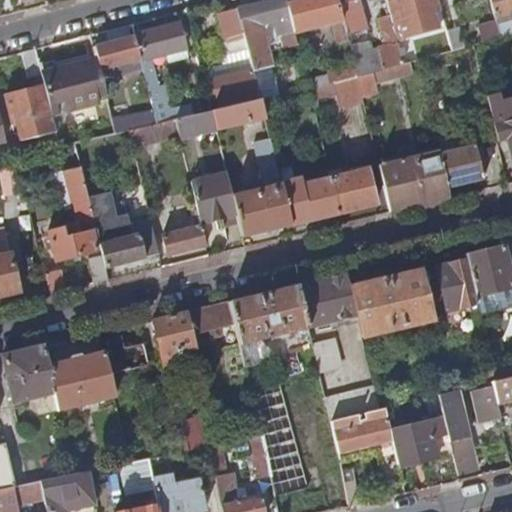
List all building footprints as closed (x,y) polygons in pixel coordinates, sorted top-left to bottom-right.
[(252,71),(271,66),(265,44),(278,40),(276,34),(293,30),(287,5),(285,0),(271,0),(237,9),(244,38),(249,60),(252,70),(252,71)] [(294,33),(332,24),(337,44),(348,41),(346,33),(337,0),(300,0),(301,2),(287,5),(293,30),(294,33)] [(337,0),(346,34),(365,29),(357,0),(337,0)] [(403,38),(438,28),(433,10),(440,8),(437,0),(386,0),(390,16),(391,16),(392,22),(398,20),(403,38)] [(511,0),(488,0),(493,18),(511,12),(511,0)] [(226,43),(244,38),(237,9),(236,8),(218,13),(226,43)] [(387,46),(352,55),(353,63),(357,76),(372,72),(403,63),(398,43),(392,22),(391,16),(380,19),(387,46)] [(481,42),(498,36),(497,31),(495,22),(477,27),(481,42)] [(131,24),(107,31),(110,42),(94,47),(95,51),(100,70),(140,60),(134,36),(131,24)] [(180,25),(134,36),(140,60),(149,95),(156,124),(175,119),(179,118),(190,116),(187,105),(170,110),(163,84),(157,86),(150,57),(165,53),(168,62),(187,57),(185,47),(186,47),(180,25)] [(498,36),(511,32),(511,26),(497,31),(498,36)] [(27,78),(41,75),(38,66),(34,50),(21,53),(27,78)] [(50,111),(93,99),(91,94),(105,90),(100,70),(95,51),(78,55),(78,59),(55,65),(54,61),(38,66),(41,75),(44,87),(50,111)] [(227,76),(252,70),(249,60),(224,65),(227,76)] [(376,83),(418,71),(415,60),(403,63),(372,72),(376,83)] [(308,88),(351,77),(357,76),(353,63),(325,69),(327,77),(306,82),(308,88)] [(216,99),(243,93),(245,103),(259,100),(252,71),(252,70),(227,76),(211,80),(216,99)] [(360,88),(376,83),(372,72),(357,76),(360,88)] [(340,109),(364,103),(360,88),(357,76),(308,88),(310,97),(311,101),(337,95),(340,109)] [(511,157),(511,156),(511,155),(511,98),(502,101),(497,83),(483,86),(504,164),(511,162),(511,157)] [(20,141),(35,136),(39,151),(59,147),(50,111),(44,87),(6,97),(11,117),(14,116),(20,141)] [(287,103),(310,97),(308,88),(284,94),(287,103)] [(216,130),(264,119),(259,100),(245,103),(211,111),(216,130)] [(180,139),(216,130),(211,111),(210,111),(190,116),(179,118),(175,119),(180,139)] [(134,150),(180,139),(175,119),(156,124),(130,130),(134,150)] [(439,153),(444,152),(438,129),(433,131),(438,150),(439,153)] [(244,237),(292,226),(281,185),(270,140),(260,142),(272,187),(233,196),(240,223),(244,237)] [(448,188),(484,179),(475,144),(444,152),(439,153),(448,188)] [(392,212),(450,197),(448,188),(439,153),(438,150),(414,156),(414,160),(406,162),(405,159),(381,165),(392,212)] [(4,166),(6,192),(16,191),(15,166),(4,166)] [(340,214),(377,204),(368,168),(330,177),(340,214)] [(55,262),(97,252),(92,232),(98,231),(97,228),(82,169),(66,173),(74,208),(69,209),(71,216),(76,214),(78,225),(73,226),(75,236),(68,238),(65,228),(48,232),(50,243),(46,244),(47,250),(53,249),(55,262)] [(201,224),(223,218),(225,227),(240,223),(233,196),(227,174),(190,183),(196,204),(201,224)] [(293,230),(307,226),(306,222),(340,214),(330,177),(303,184),(302,179),(281,185),(292,226),(293,230)] [(117,190),(97,191),(98,215),(118,214),(117,190)] [(168,256),(207,247),(201,224),(196,204),(189,206),(192,219),(194,219),(196,228),(163,237),(168,256)] [(106,269),(159,255),(151,219),(130,224),(129,220),(97,228),(98,231),(104,257),(106,269)] [(68,238),(75,236),(73,226),(65,228),(68,238)] [(0,297),(19,292),(4,231),(0,232),(0,297)] [(476,297),(511,288),(511,284),(503,247),(466,256),(467,260),(476,297)] [(95,284),(109,280),(106,269),(104,257),(89,261),(95,284)] [(362,338),(433,321),(432,318),(446,315),(446,316),(459,312),(458,309),(478,304),(476,297),(467,260),(435,268),(440,289),(426,293),(420,272),(350,289),(357,317),(362,338)] [(51,293),(64,290),(60,271),(46,274),(51,293)] [(308,329),(357,317),(350,289),(347,274),(298,286),(308,329)] [(245,368),(275,359),(263,340),(308,329),(298,286),(230,303),(235,325),(245,368)] [(193,335),(235,325),(230,303),(188,313),(193,335)] [(163,362),(167,361),(166,356),(197,348),(193,335),(188,313),(153,322),(163,362)] [(485,384),(492,383),(496,382),(481,318),(470,320),(485,384)] [(318,371),(342,365),(335,338),(312,344),(318,371)] [(109,375),(148,366),(143,344),(125,348),(122,339),(108,343),(110,352),(104,353),(109,375)] [(14,402),(38,396),(39,399),(56,394),(49,367),(45,348),(3,358),(14,402)] [(60,411),(115,398),(109,375),(104,353),(49,367),(56,394),(60,411)] [(497,405),(511,401),(511,377),(496,382),(492,383),(497,405)] [(291,493),(303,490),(278,380),(250,388),(261,437),(271,477),(276,497),(291,493)] [(479,424),(501,419),(497,405),(492,383),(485,384),(486,389),(472,393),(474,403),(479,424)] [(331,422),(380,410),(374,386),(325,398),(331,422)] [(458,476),(477,472),(457,391),(438,396),(443,417),(453,455),(458,476)] [(479,424),(474,403),(469,404),(474,425),(479,424)] [(337,454),(393,440),(391,430),(386,409),(380,410),(331,422),(337,454)] [(170,455),(208,447),(218,445),(220,445),(213,417),(183,425),(184,432),(179,432),(179,430),(167,433),(167,435),(165,436),(170,455)] [(400,468),(453,455),(443,417),(391,430),(393,440),(396,453),(400,468)] [(251,482),(271,477),(261,437),(247,439),(251,456),(246,457),(248,464),(252,463),(254,470),(249,471),(251,482)] [(222,511),(264,511),(261,499),(239,504),(237,499),(236,493),(233,479),(225,481),(218,445),(208,447),(222,511)] [(0,491),(15,488),(7,454),(6,449),(0,450),(0,491)] [(387,486),(403,482),(400,468),(396,453),(379,457),(387,486)] [(159,511),(152,480),(147,460),(130,463),(119,466),(128,511),(159,511)] [(64,511),(64,509),(96,503),(89,472),(74,475),(40,483),(44,501),(46,511),(64,511)] [(159,511),(187,511),(205,508),(199,480),(173,485),(171,476),(152,480),(159,511)] [(0,510),(44,501),(40,483),(15,488),(0,491),(0,510)]
